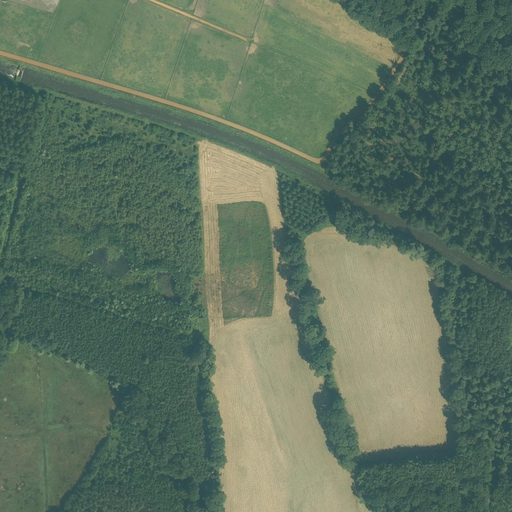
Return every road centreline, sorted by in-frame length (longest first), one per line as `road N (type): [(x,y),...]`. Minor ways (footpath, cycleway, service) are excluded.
road 1 (unclassified): [(511,103),(358,0)]
road 2 (track): [(209,511),(211,426),(194,336)]
